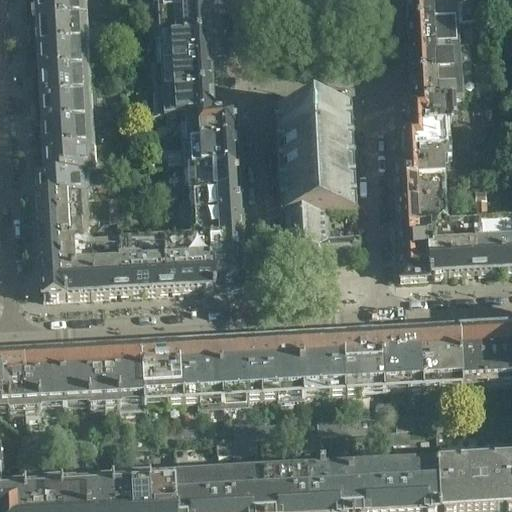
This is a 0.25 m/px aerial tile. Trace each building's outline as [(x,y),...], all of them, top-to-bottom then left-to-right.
[(83,21),(82,0),(38,0),(38,7),(35,10),(35,18),(39,21),(39,23),(83,21)] [(208,12),(207,0),(152,0),(153,4),(157,4),(158,14),(208,12)] [(457,24),(455,0),(419,0),(406,1),(408,27),(457,24)] [(209,38),(208,12),(158,14),(158,23),(154,23),(155,41),(209,38)] [(89,45),(88,28),(83,28),(83,21),(39,23),(40,31),(36,34),(36,42),(41,45),(41,48),(84,46),(89,45)] [(459,50),(457,24),(408,27),(409,53),(459,50)] [(211,64),(209,38),(155,41),(156,56),(160,55),(161,66),(211,64)] [(86,71),(84,46),(41,48),(41,58),(37,61),(38,69),(42,72),(42,74),(86,71)] [(460,76),(459,50),(409,53),(410,79),(460,76)] [(212,90),(211,64),(161,66),(161,75),(157,75),(158,93),(212,90)] [(87,98),(86,71),(42,74),(43,83),(39,86),(39,95),(43,97),(44,100),(87,98)] [(462,102),(460,76),(410,79),(412,105),(450,103),(462,102)] [(214,116),(212,90),(158,93),(159,109),(163,108),(164,118),(180,118),(214,116)] [(89,124),(87,98),(44,100),(44,109),(40,112),(41,120),(45,123),(45,126),(89,124)] [(502,138),(500,105),(500,100),(490,101),(492,139),(502,138)] [(446,162),(445,142),(444,126),(451,126),(450,103),(412,105),(405,105),(406,132),(399,132),(401,168),(394,168),(395,185),(442,183),(441,163),(446,162)] [(357,217),(351,112),(342,113),(342,112),(324,113),(324,110),(319,110),(318,109),(307,109),(307,111),(301,111),(302,114),(283,115),(283,116),(275,116),(282,257),(306,256),(306,267),(359,264),(358,243),(328,244),(327,219),(357,217)] [(236,114),(214,116),(180,118),(181,133),(185,133),(185,144),(236,141),(236,135),(238,135),(236,114)] [(90,150),(89,124),(45,126),(46,137),(42,140),(42,148),(46,151),(46,152),(90,150)] [(503,161),(503,150),(502,138),(492,139),(493,161),(503,161)] [(238,168),(236,141),(185,144),(181,144),(182,159),(186,159),(187,171),(238,168)] [(91,176),(90,150),(46,152),(47,162),(43,166),(44,174),(48,177),(48,178),(88,176),(91,176)] [(140,173),(139,161),(127,162),(128,174),(140,173)] [(239,194),(238,168),(187,171),(183,171),(184,186),(188,186),(189,197),(239,194)] [(86,203),(84,186),(88,186),(88,176),(48,178),(48,177),(38,177),(38,179),(36,179),(36,181),(38,181),(39,189),(37,193),(37,205),(86,203)] [(444,228),(443,201),(446,201),(445,182),(442,183),(395,185),(398,236),(432,234),(438,234),(441,231),(444,228)] [(242,245),(240,206),(239,194),(189,197),(190,215),(193,215),(196,240),(199,243),(205,246),(209,246),(242,245)] [(483,205),(483,196),(475,197),(475,206),(483,205)] [(86,245),(84,220),(89,220),(87,203),(86,203),(37,205),(40,252),(73,250),(83,249),(86,245)] [(484,214),(483,205),(475,206),(476,214),(484,214)] [(491,213),(491,205),(483,205),(484,214),(491,213)] [(161,226),(161,217),(153,218),(153,226),(161,226)] [(118,228),(117,220),(109,221),(109,228),(118,228)] [(162,234),(161,226),(153,226),(154,234),(162,234)] [(511,279),(511,230),(503,231),(503,235),(477,237),(479,282),(511,279)] [(479,282),(477,237),(449,238),(441,231),(438,234),(432,234),(434,261),(429,261),(430,284),(479,282)] [(434,261),(432,234),(398,236),(400,286),(430,284),(429,261),(434,261)] [(216,296),(214,270),(211,270),(209,246),(205,246),(199,243),(193,252),(163,254),(165,299),(216,296)] [(244,294),(242,245),(209,246),(211,270),(214,270),(216,296),(244,294)] [(121,301),(119,256),(90,257),(83,249),(73,250),(74,278),(71,279),(72,304),(121,301)] [(165,299),(163,254),(163,249),(145,251),(145,254),(119,256),(121,301),(165,299)] [(74,278),(73,250),(40,252),(43,306),(72,304),(71,279),(74,278)] [(511,339),(459,343),(461,390),(462,397),(465,397),(465,390),(481,389),(481,395),(511,393),(511,339)] [(461,390),(459,343),(419,345),(422,399),(442,398),(441,391),(461,390)] [(422,399),(419,345),(379,347),(382,395),(402,394),(402,400),(422,399)] [(382,395),(379,347),(340,349),(343,403),(362,402),(362,396),(382,395)] [(343,403),(340,349),(300,352),(303,399),(322,398),(323,404),(343,403)] [(303,399),(300,352),(260,354),(263,407),(283,406),(283,400),(303,399)] [(263,407),(260,354),(221,356),(223,404),(243,402),(243,409),(263,407)] [(223,404),(221,356),(181,358),(184,412),(204,411),(204,405),(223,404)] [(184,412),(181,358),(141,360),(144,408),(164,407),(164,413),(184,412)] [(144,408),(141,360),(102,363),(105,416),(125,415),(124,409),(144,408)] [(105,416),(102,363),(77,364),(75,361),(66,362),(65,365),(62,365),(65,412),(85,411),(85,417),(105,416)] [(65,412),(62,365),(59,365),(58,362),(49,363),(47,366),(22,367),(25,421),(41,420),(41,414),(65,412)] [(25,421),(22,367),(0,368),(0,415),(9,415),(10,421),(25,421)] [(511,429),(511,418),(496,420),(497,431),(511,429)] [(497,431),(496,420),(474,421),(475,432),(497,431)] [(452,433),(451,421),(424,423),(424,435),(452,433)] [(424,435),(424,423),(396,425),(396,437),(409,436),(424,435)] [(374,438),(373,426),(344,428),(345,439),(374,438)] [(345,439),(344,428),(317,429),(318,441),(320,441),(345,439)] [(511,440),(511,429),(497,431),(497,442),(511,440)] [(293,442),(292,431),(264,432),(265,444),(287,443),(293,442)] [(497,442),(497,431),(475,432),(476,443),(497,442)] [(265,444),(264,432),(237,434),(237,445),(265,444)] [(213,446),(212,435),(185,436),(186,448),(199,447),(213,446)] [(186,448),(185,436),(158,438),(158,450),(186,448)] [(410,448),(409,436),(396,437),(392,437),(392,449),(410,448)] [(392,449),(392,437),(377,438),(377,449),(392,449)] [(38,450),(37,441),(23,442),(23,450),(38,450)] [(321,453),(320,441),(318,441),(304,442),(305,454),(321,453)] [(305,454),(304,442),(293,442),(287,443),(288,455),(305,454)] [(145,455),(145,451),(145,446),(129,447),(129,456),(145,455)] [(215,446),(213,446),(199,447),(199,460),(216,459),(215,446)] [(233,458),(233,446),(215,446),(216,459),(233,458)] [(129,456),(129,447),(110,448),(110,457),(129,456)] [(110,457),(110,448),(90,449),(91,458),(110,457)] [(91,458),(90,449),(73,450),(74,459),(91,458)] [(38,458),(38,451),(38,450),(23,450),(24,459),(38,458)] [(57,460),(56,450),(38,451),(38,458),(38,461),(47,460),(57,460)] [(74,459),(73,450),(56,450),(57,460),(74,459)] [(39,465),(38,461),(38,458),(24,459),(24,466),(39,465)] [(48,473),(47,460),(38,461),(39,465),(39,474),(48,473)] [(39,474),(39,465),(24,466),(25,475),(39,474)] [(511,511),(511,471),(493,472),(493,467),(461,468),(461,474),(441,476),(441,471),(437,471),(437,476),(439,511),(511,511)] [(439,511),(437,476),(411,477),(411,473),(393,474),(395,511),(439,511)] [(351,511),(350,481),(323,483),(323,474),(316,475),(316,478),(306,478),(307,511),(351,511)] [(395,511),(393,474),(374,475),(375,480),(350,481),(351,511),(395,511)] [(307,511),(306,478),(286,480),(286,485),(262,486),(263,511),(307,511)] [(263,511),(262,486),(235,488),(235,482),(218,483),(219,511),(263,511)] [(219,511),(218,483),(198,485),(198,490),(175,491),(175,511),(219,511)] [(175,511),(175,491),(147,493),(147,487),(110,489),(110,495),(87,496),(88,511),(175,511)] [(88,511),(87,496),(59,497),(59,492),(22,495),(23,501),(0,502),(0,511),(88,511)]
